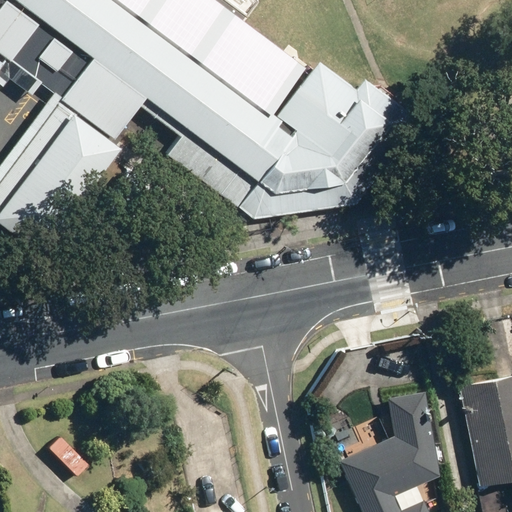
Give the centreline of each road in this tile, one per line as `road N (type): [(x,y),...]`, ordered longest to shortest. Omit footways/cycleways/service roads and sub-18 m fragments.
road 1 (residential): [(254,298),(511,246)]
road 2 (residential): [(254,298),(298,511)]
road 3 (residential): [(130,306),(0,354)]
road 4 (residential): [(0,324),(130,306)]
road 5 (residential): [(130,306),(254,298)]
